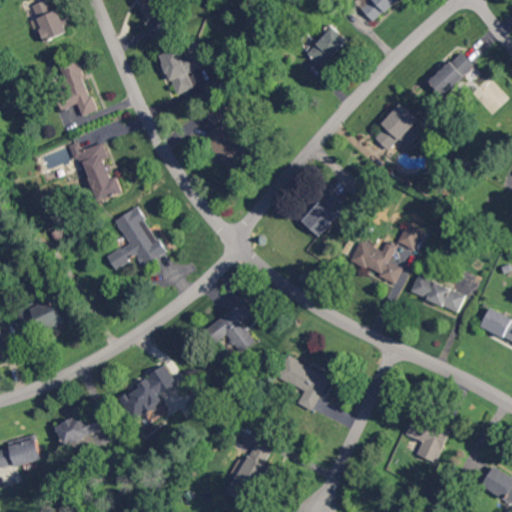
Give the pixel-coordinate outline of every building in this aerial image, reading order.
[(45,0),(33,5),(47,40),(69,32),(59,9),(54,11),(49,0),(45,0)] [(140,0),(147,18),(166,11),(161,0),(140,0)] [(398,0),(370,0),(362,8),(376,22),(398,0)] [(308,50),(325,66),(350,40),(334,24),(318,41),(317,40),(308,50)] [(178,94),(215,78),(209,64),(195,69),(190,57),(185,58),(180,46),(161,54),(178,94)] [(475,65),(462,50),(430,80),(444,95),(475,65)] [(98,110),(80,61),(61,68),(74,104),(79,102),(84,115),(98,110)] [(233,109),(223,98),(206,112),(217,124),(233,109)] [(420,119),(402,103),(384,123),(387,126),(377,137),(390,150),(401,138),(409,146),(422,132),(415,125),(420,119)] [(219,125),(205,138),(233,169),(253,151),(240,137),(234,142),(219,125)] [(104,142),(83,150),(80,141),(72,144),(81,171),(88,168),(99,200),(124,192),(119,175),(112,177),(106,160),(110,158),(104,142)] [(304,221),(321,235),(347,204),(330,190),(304,221)] [(167,252),(139,205),(116,219),(130,243),(109,255),(117,269),(138,256),(144,266),(167,252)] [(424,230),(409,222),(399,241),(414,249),(424,230)] [(391,260),(399,245),(384,238),(379,247),(363,239),(352,259),(396,282),(404,267),(391,260)] [(467,294),(419,274),(412,292),(459,312),(467,294)] [(257,340),(243,322),(254,313),(245,300),(210,327),(221,341),(228,335),(241,353),(257,340)] [(31,335),(64,321),(59,308),(25,322),(31,335)] [(511,339),(511,317),(491,308),(482,327),(511,339)] [(314,410),(332,378),(290,354),(278,375),(303,389),(297,400),(314,410)] [(179,383),(168,365),(122,393),(138,419),(165,403),(160,394),(179,383)] [(438,462),(452,429),(416,413),(407,433),(424,440),(418,453),(438,462)] [(87,426),(83,414),(57,425),(66,447),(104,432),(99,421),(87,426)] [(44,459),(40,439),(0,447),(0,455),(3,468),(44,459)] [(274,449),(258,441),(237,480),(258,491),(271,466),(266,464),(274,449)] [(511,473),(496,464),(483,483),(511,502),(511,473)]
